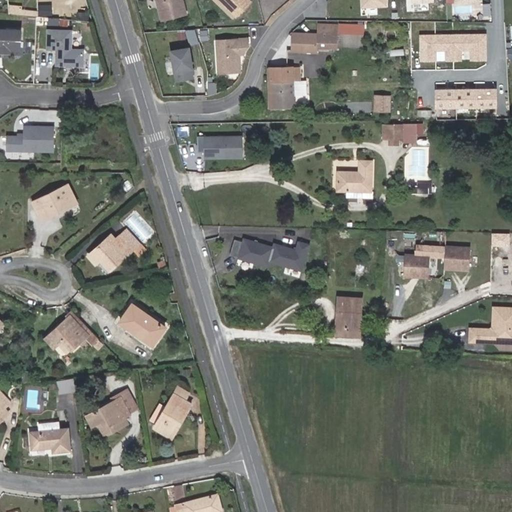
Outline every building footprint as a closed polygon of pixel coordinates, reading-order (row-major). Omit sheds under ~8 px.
[(157,0),(161,17),(162,20),(172,18),(186,14),(182,0),(157,0)] [(217,0),(235,17),(250,2),(248,0),(217,0)] [(21,6),(8,4),(8,10),(21,12),(21,8),(21,6)] [(336,22),(317,23),(317,31),(336,31),(336,22)] [(21,47),(21,28),(0,27),(0,49),(10,50),(11,47),(21,47)] [(73,29),(49,28),(48,47),(58,48),(57,63),(68,63),(72,63),(84,64),(84,52),(82,48),(72,48),(73,29)] [(336,35),(336,31),(317,31),(317,33),(317,36),(291,35),(291,50),(317,51),(317,46),(337,46),(336,35)] [(486,34),(419,34),(419,61),(486,60),(486,34)] [(247,39),(216,41),(219,73),(240,72),(239,54),(243,54),(244,51),(247,45),(247,39)] [(189,48),(171,51),(176,80),(192,78),(191,73),(190,68),(192,68),(189,48)] [(292,68),(273,68),(273,81),(274,107),(300,107),(300,95),(307,95),(307,81),(300,81),(293,82),(292,68)] [(496,88),(435,88),(436,107),(496,107),(496,88)] [(374,110),(391,110),(392,93),(375,92),(374,110)] [(420,113),(433,113),(433,96),(420,96),(420,113)] [(55,148),(55,124),(27,123),(27,131),(27,134),(20,134),(9,133),(9,147),(55,148)] [(415,125),(383,125),(382,139),(415,138),(415,125)] [(205,136),(197,136),(198,153),(205,153),(205,158),(241,157),(241,137),(205,138),(205,136)] [(337,191),(346,191),(362,191),(371,191),(372,161),(359,160),(359,172),(337,172),(337,191)] [(43,220),(64,209),(62,206),(74,199),(67,184),(33,201),(43,220)] [(62,206),(64,209),(76,203),(74,199),(62,206)] [(97,264),(100,262),(103,259),(113,270),(134,250),(139,255),(145,250),(127,229),(117,238),(112,233),(88,255),(97,264)] [(234,241),(230,256),(268,266),(269,261),(301,269),(308,244),(298,241),(295,249),(274,244),(273,248),(243,240),(242,243),(234,241)] [(471,247),(446,246),(445,267),(470,268),(471,247)] [(406,256),(405,277),(430,277),(431,256),(406,256)] [(110,273),(113,270),(103,259),(100,262),(110,273)] [(338,297),(338,306),(341,306),(340,327),(360,328),(361,298),(338,297)] [(133,304),(120,322),(153,345),(165,327),(133,304)] [(360,336),(360,328),(340,327),(341,306),(338,306),(336,335),(360,336)] [(471,328),(471,340),(511,342),(511,308),(495,307),(494,328),(492,329),(471,328)] [(80,319),(73,311),(69,315),(70,316),(76,322),(80,319)] [(96,336),(80,319),(76,322),(70,316),(47,338),(55,347),(57,345),(63,339),(72,348),(85,337),(90,341),(96,336)] [(99,339),(96,336),(90,341),(93,345),(99,339)] [(65,355),(72,348),(63,339),(57,345),(65,355)] [(60,391),(73,391),(73,378),(59,378),(60,391)] [(166,407),(156,424),(154,428),(168,436),(174,426),(178,428),(192,403),(186,400),(190,393),(178,386),(166,407)] [(0,392),(0,403),(4,408),(10,403),(0,392)] [(129,392),(122,396),(131,413),(139,409),(129,392)] [(102,421),(109,433),(128,423),(124,417),(131,413),(122,396),(86,415),(92,426),(97,424),(102,421)] [(0,421),(9,413),(4,408),(0,403),(0,421)] [(156,424),(166,407),(160,404),(150,420),(156,424)] [(103,436),(109,433),(102,421),(97,424),(103,436)] [(60,422),(39,424),(39,432),(31,432),(32,449),(54,447),(54,452),(69,451),(67,429),(60,429),(60,422)] [(174,426),(168,436),(172,438),(178,428),(174,426)] [(218,495),(170,508),(171,511),(218,511),(222,511),(218,495)]
